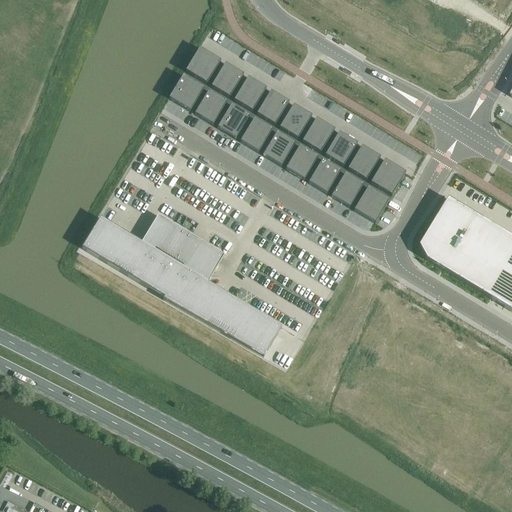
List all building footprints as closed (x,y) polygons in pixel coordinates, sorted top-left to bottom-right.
[(200,50),(186,73),(207,86),(221,62),(200,50)] [(225,65),(211,88),(230,99),(244,76),(225,65)] [(183,77),(169,100),(190,113),(204,90),(183,77)] [(248,79),(234,102),(252,113),(266,90),(248,79)] [(209,92),(195,116),(213,127),(227,104),(209,92)] [(271,93),(257,116),(275,127),(289,104),(271,93)] [(231,106),(217,129),(236,140),(250,117),(231,106)] [(293,106),(279,129),(298,141),(312,118),(293,106)] [(254,120),(240,143),(259,154),(273,131),(254,120)] [(316,120),(302,143),(321,154),(335,131),(316,120)] [(277,134),(263,157),(281,168),(295,145),(277,134)] [(339,134),(325,157),(343,168),(357,145),(339,134)] [(300,147),(286,171),(304,182),(318,159),(300,147)] [(362,148),(348,171),(366,182),(380,159),(362,148)] [(322,161),(308,184),(327,196),(341,172),(322,161)] [(384,161),(370,185),(392,197),(406,174),(384,161)] [(345,175),(331,198),(350,209),(364,186),(345,175)] [(368,189),(354,212),(375,225),(389,202),(368,189)] [(511,238),(447,200),(420,246),(427,261),(511,313),(511,238)] [(100,220),(82,250),(164,299),(163,301),(263,359),(281,329),(208,284),(224,257),(158,217),(141,244),(100,219),(100,220)] [(40,511),(39,511),(28,505),(23,503),(18,500),(12,497),(7,495),(1,492),(0,492),(0,491),(0,511),(40,511)]
